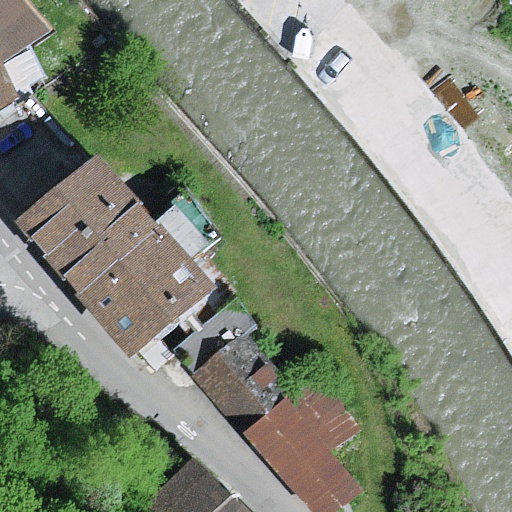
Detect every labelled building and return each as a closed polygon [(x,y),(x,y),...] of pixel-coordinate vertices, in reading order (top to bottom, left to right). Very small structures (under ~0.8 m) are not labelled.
[(25,0),(0,0),(0,57),(5,65),(52,32),(25,0)] [(0,111),(21,97),(5,65),(0,57),(0,111)] [(104,159),(22,227),(136,362),(217,295),(104,159)] [(249,336),(198,378),(250,441),(301,398),(249,336)] [(301,398),(250,441),(310,511),(341,511),(365,493),(332,454),(362,428),(321,380),(301,398)] [(247,511),(197,460),(143,511),(247,511)]
